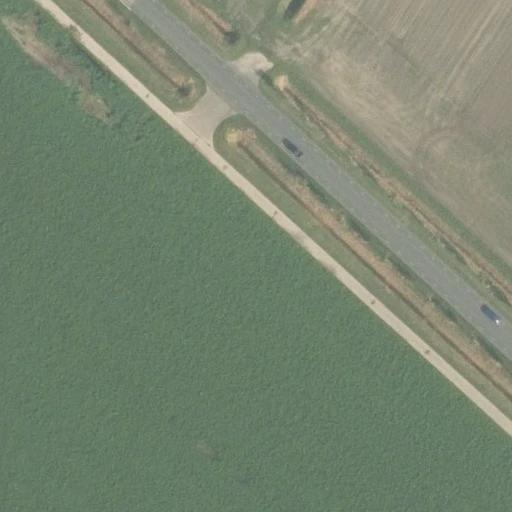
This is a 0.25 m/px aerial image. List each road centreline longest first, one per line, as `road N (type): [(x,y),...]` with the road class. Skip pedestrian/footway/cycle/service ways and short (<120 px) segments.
road 1 (track): [(511,430),(40,0)]
road 2 (secondary): [(511,344),(137,0)]
